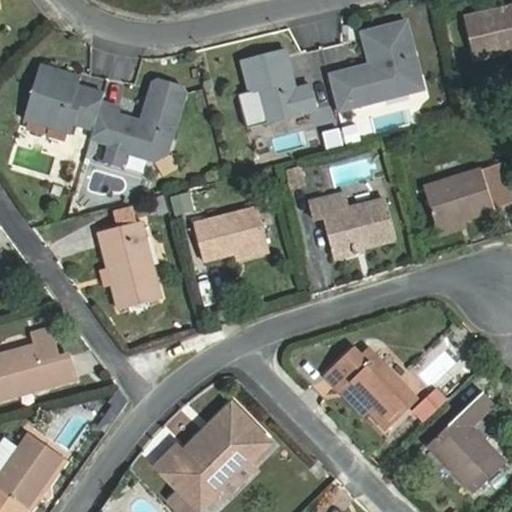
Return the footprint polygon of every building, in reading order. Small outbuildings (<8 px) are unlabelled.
[(475,59),(511,50),(511,5),(465,17),(475,59)] [(371,67),(330,78),(339,114),(411,96),(407,81),(421,77),(407,24),(363,35),(371,67)] [(318,113),(312,88),(297,92),(287,53),(243,64),(251,95),(260,93),(269,125),(318,113)] [(102,104),(105,94),(79,87),(81,77),(41,65),(25,119),(72,133),(75,124),(94,129),(102,104)] [(425,92),(421,77),(407,81),(411,96),(425,92)] [(109,148),(104,164),(120,169),(124,155),(153,164),(166,157),(184,96),(181,89),(158,82),(151,86),(143,113),(149,115),(146,126),(140,124),(118,117),(120,110),(102,104),(94,129),(90,142),(109,148)] [(143,113),(140,124),(146,126),(149,115),(143,113)] [(348,145),(360,142),(356,127),(344,130),(348,145)] [(339,130),(325,134),(328,148),(343,144),(339,130)] [(271,138),(275,156),(308,149),(304,131),(271,138)] [(511,206),(511,196),(501,163),(482,169),(496,211),(511,206)] [(289,190),(305,186),(300,165),(284,169),(289,190)] [(424,188),(438,229),(496,211),(482,169),(424,188)] [(187,192),(172,196),(177,213),(192,209),(187,192)] [(386,199),(350,208),(346,193),(309,202),(314,220),(324,218),(335,257),(397,241),(386,199)] [(194,226),(204,262),(269,246),(259,208),(194,226)] [(104,231),(134,224),(130,209),(100,217),(104,231)] [(100,232),(120,310),(162,300),(141,222),(134,224),(104,231),(100,232)] [(42,363),(59,358),(51,329),(34,334),(37,345),(42,363)] [(0,400),(75,379),(68,355),(59,358),(42,363),(37,345),(0,355),(0,400)] [(387,432),(419,400),(376,355),(369,362),(354,347),(325,376),(341,393),(346,388),(387,432)] [(422,423),(447,398),(435,386),(410,410),(422,423)] [(497,404),(485,392),(428,446),(474,494),(508,463),(473,427),(497,404)] [(243,456),(265,434),(233,402),(163,471),(201,511),(221,490),(223,489),(217,482),(243,456)] [(0,448),(0,467),(3,470),(0,474),(0,491),(27,510),(63,458),(29,434),(18,450),(5,441),(0,448)] [(223,489),(221,490),(227,496),(255,468),(243,456),(217,482),(223,489)] [(0,491),(0,511),(25,511),(27,510),(0,491)]
